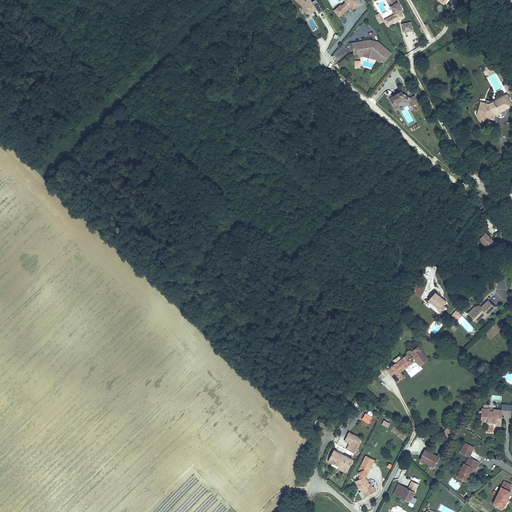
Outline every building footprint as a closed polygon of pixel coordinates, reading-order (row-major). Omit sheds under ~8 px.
[(296,0),(306,17),(317,11),(319,14),(323,12),(316,1),(311,4),(308,0),(296,0)] [(342,0),(344,4),(333,10),(337,17),(351,10),(352,11),(362,5),(359,0),(342,0)] [(386,24),(398,18),(397,15),(400,13),(398,10),(401,8),(396,0),(385,0),(392,13),(383,18),(386,24)] [(379,24),(384,22),(379,13),(374,15),(379,24)] [(312,17),(307,20),(312,30),(317,28),(312,17)] [(400,25),(402,34),(413,31),(411,22),(400,25)] [(368,38),(354,41),(355,48),(351,48),(352,53),(356,52),(356,54),(358,55),(361,54),(362,53),(362,51),(365,50),(372,52),(379,59),(381,56),(383,58),(389,52),(376,41),(375,42),(368,40),(368,38)] [(362,53),(361,54),(374,58),(377,61),(379,59),(372,52),(365,50),(362,51),(362,53)] [(391,95),(387,97),(392,107),(396,105),(394,102),(399,99),(407,101),(409,105),(416,101),(412,94),(408,96),(403,95),(403,94),(403,93),(402,93),(401,93),(399,90),(391,95)] [(497,98),(486,104),(482,106),(487,114),(491,112),(493,116),(496,114),(498,118),(505,114),(502,109),(511,105),(504,93),(497,98)] [(484,100),(486,104),(497,98),(495,94),(484,100)] [(507,118),(501,121),(504,127),(510,123),(507,118)] [(475,240),(485,249),(492,242),(481,233),(475,240)] [(437,307),(441,303),(444,300),(433,291),(427,298),(437,307)] [(485,313),(487,315),(495,308),(488,301),(481,308),(478,305),(476,307),(474,306),(468,312),(476,321),(481,316),(485,313)] [(445,306),(441,303),(437,307),(436,308),(440,311),(445,306)] [(456,320),(462,313),(455,308),(449,315),(456,320)] [(404,347),(408,352),(410,354),(415,361),(422,356),(411,342),(404,347)] [(407,356),(406,354),(402,349),(389,359),(395,367),(408,357),(407,356)] [(399,372),(395,367),(389,359),(383,364),(392,377),(399,372)] [(488,425),(492,426),(493,422),(500,423),(503,408),(495,406),(494,409),(490,409),(490,406),(483,405),(482,407),(479,407),(482,412),(481,418),(487,419),(486,423),(488,425)] [(368,423),(374,413),(367,409),(361,419),(368,423)] [(341,437),(353,444),(357,435),(345,429),(341,437)] [(462,441),(471,446),(473,442),(464,437),(462,441)] [(459,447),(468,451),(471,446),(462,441),(459,447)] [(335,462),(343,466),(348,456),(329,447),(324,458),(334,464),(335,462)] [(434,466),(439,454),(424,448),(419,460),(434,466)] [(463,458),(456,471),(463,474),(470,462),(471,462),(474,464),(478,456),(468,451),(464,458),(463,458)] [(361,466),(364,471),(373,466),(370,461),(361,466)] [(341,470),(343,466),(335,462),(334,464),(333,466),(341,470)] [(471,462),(470,462),(463,474),(464,475),(471,462)] [(361,473),(352,478),(356,485),(358,484),(363,494),(373,487),(371,483),(369,484),(366,480),(365,480),(361,473)] [(397,481),(392,491),(397,494),(401,484),(397,481)] [(490,501),(499,505),(508,488),(498,483),(490,501)] [(401,484),(397,494),(408,499),(413,489),(401,484)]
